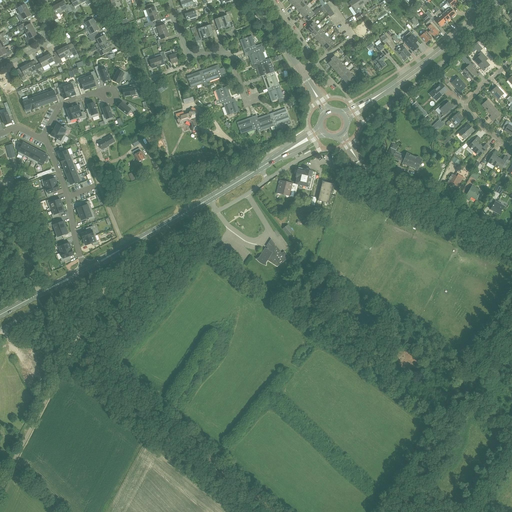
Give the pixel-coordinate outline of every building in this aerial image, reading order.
[(70,0),(72,4),(70,5),(72,11),(73,13),(76,11),(74,7),(80,4),(77,0),(70,0)] [(187,7),(188,10),(194,8),(194,7),(193,5),(191,0),(186,0),(181,2),(183,8),(187,7)] [(296,0),(292,4),(296,8),(303,2),(304,1),(302,0),(301,0),(300,0),(296,0)] [(356,3),(353,0),(352,0),(349,3),(351,7),(352,6),(355,10),(356,11),(357,10),(356,9),(359,7),(360,7),(357,3),(356,3)] [(63,1),(57,4),(61,12),(62,12),(65,10),(67,13),(68,13),(72,11),(70,5),(69,4),(66,6),(63,1)] [(444,12),(450,19),(455,14),(448,7),(450,5),(447,1),(445,3),(446,4),(441,8),(444,12)] [(296,8),(300,13),(307,6),(306,6),(307,5),(306,3),(305,4),(303,2),(296,8)] [(21,14),(28,10),(25,4),(20,6),(19,3),(12,7),(9,8),(11,12),(15,10),(17,14),(19,15),(21,14)] [(51,13),(54,20),(58,19),(56,15),(59,13),(60,15),(63,14),(62,12),(61,12),(57,4),(52,7),(54,12),(51,13)] [(149,5),(142,8),(143,11),(147,10),(149,16),(157,13),(155,7),(150,9),(149,5)] [(185,14),(187,20),(197,17),(195,11),(198,10),(197,6),(194,7),(194,8),(188,10),(189,13),(185,14)] [(300,13),(304,17),(311,10),(310,10),(311,9),(310,7),(309,8),(307,6),(300,13)] [(313,12),(311,10),(304,17),(308,21),(312,18),(313,16),(313,17),(320,10),(321,11),(322,10),(322,11),(324,9),(324,8),(322,6),(320,8),(319,9),(318,8),(313,12)] [(436,12),(445,23),(450,19),(444,12),(442,14),(439,10),(436,7),(434,9),(436,12)] [(22,25),(25,23),(28,21),(27,18),(31,15),(28,10),(21,14),(22,16),(20,18),(22,20),(20,21),(22,24),(22,25)] [(227,15),(221,17),(225,28),(231,26),(229,21),(232,20),(229,11),(226,13),(227,15)] [(425,13),(426,14),(432,20),(434,18),(429,12),(428,11),(425,13)] [(435,20),(441,27),(445,23),(436,12),(434,14),(437,18),(435,20)] [(147,23),(148,26),(148,27),(152,25),(152,26),(155,24),(154,21),(159,19),(157,13),(149,16),(151,22),(147,23)] [(419,26),(423,31),(425,29),(414,17),(410,13),(407,16),(409,18),(410,17),(411,19),(411,20),(417,27),(419,26)] [(423,22),(427,26),(432,21),(432,20),(426,14),(422,17),(425,20),(423,22)] [(14,17),(7,16),(7,20),(5,20),(4,26),(13,27),(14,17)] [(83,24),(86,30),(96,24),(93,19),(91,16),(80,21),(82,25),(83,24)] [(212,21),(215,30),(214,27),(217,26),(218,30),(225,28),(221,17),(215,20),(212,21)] [(204,27),(207,37),(214,35),(212,31),(215,30),(212,21),(213,24),(204,27)] [(307,30),(311,34),(314,30),(313,29),(317,26),(318,25),(317,24),(316,25),(313,22),(309,26),(310,26),(307,30)] [(26,33),(34,29),(31,24),(27,26),(25,23),(22,25),(20,26),(16,27),(17,28),(19,28),(20,30),(20,29),(22,32),(25,31),(26,33)] [(155,24),(152,26),(153,29),(156,28),(158,34),(159,33),(159,34),(167,31),(165,24),(160,26),(159,23),(155,24)] [(90,39),(97,35),(95,32),(99,30),(96,24),(86,30),(87,32),(88,32),(89,35),(88,36),(90,39)] [(311,34),(315,38),(318,34),(317,33),(321,30),(323,28),(322,27),(320,24),(318,25),(317,26),(313,29),(314,30),(311,34)] [(432,34),(434,37),(438,33),(434,27),(431,24),(427,27),(430,31),(428,32),(431,35),(432,34)] [(207,37),(204,27),(198,29),(197,26),(194,27),(195,32),(193,33),(194,37),(200,35),(201,40),(207,37)] [(24,39),(27,44),(34,41),(33,37),(37,35),(34,29),(26,33),(25,34),(27,37),(24,39)] [(315,38),(318,41),(325,35),(325,34),(326,33),(324,32),(323,33),(321,30),(317,33),(318,34),(315,38)] [(156,41),(157,45),(166,42),(164,38),(169,37),(167,31),(159,34),(160,36),(157,37),(158,40),(156,41)] [(420,36),(426,43),(432,38),(426,31),(420,36)] [(417,48),(418,47),(415,43),(418,41),(410,32),(405,36),(407,39),(404,42),(413,52),(414,50),(415,51),(416,51),(417,50),(417,49),(417,48)] [(95,45),(96,47),(107,41),(104,35),(100,38),(98,34),(97,35),(90,39),(92,42),(96,39),(98,43),(95,45)] [(181,43),(179,34),(171,35),(173,45),(181,43)] [(318,41),(322,46),(323,46),(326,42),(325,41),(328,38),(329,37),(328,36),(327,37),(325,35),(318,41)] [(386,42),(389,40),(386,35),(381,39),(384,44),(388,48),(389,46),(386,42)] [(240,40),(244,53),(257,48),(252,36),(240,40)] [(323,46),(326,50),(330,46),(329,45),(332,42),(333,41),(332,40),(332,39),(330,37),(329,37),(328,38),(325,41),(326,42),(323,46)] [(99,53),(101,56),(108,52),(106,49),(110,47),(107,41),(96,47),(99,53)] [(375,47),(378,52),(384,47),(381,43),(375,47)] [(477,43),(474,46),(479,52),(482,49),(477,43)] [(77,55),(74,48),(71,50),(68,45),(62,48),(68,59),(70,57),(73,55),(74,57),(76,56),(77,55)] [(399,46),(398,47),(407,58),(411,55),(402,45),(400,47),(399,46)] [(0,56),(4,55),(6,58),(13,54),(11,51),(10,51),(9,48),(6,50),(4,47),(0,49),(0,56)] [(252,65),(266,60),(263,51),(265,50),(263,47),(260,48),(247,52),(252,65)] [(395,50),(404,61),(407,58),(398,47),(396,48),(397,49),(395,50)] [(59,63),(60,64),(63,62),(61,59),(64,57),(66,60),(68,59),(62,48),(57,51),(59,55),(56,57),(59,63)] [(155,58),(158,66),(164,64),(163,60),(166,59),(163,51),(160,52),(161,54),(158,56),(158,57),(155,58)] [(165,51),(163,51),(166,59),(167,60),(170,59),(172,64),(178,62),(175,54),(172,55),(171,51),(166,53),(165,51)] [(474,61),(483,71),(485,69),(485,70),(486,69),(489,65),(485,61),(483,59),(485,57),(481,52),(477,56),(478,57),(474,61)] [(50,53),(44,57),(48,64),(54,61),(56,65),(59,63),(56,57),(55,56),(52,58),(50,53)] [(378,70),(379,70),(380,70),(386,65),(383,61),(386,58),(382,54),(379,56),(373,61),(376,65),(375,66),(375,67),(378,70)] [(328,63),(332,67),(336,64),(335,63),(338,60),(339,59),(338,58),(337,59),(334,56),(331,59),(332,60),(328,63)] [(48,64),(44,57),(38,60),(40,63),(37,65),(41,73),(44,71),(43,67),(48,64)] [(150,64),(152,69),(158,66),(155,58),(149,60),(148,57),(145,58),(147,65),(150,64)] [(267,60),(255,64),(259,77),(272,72),(274,71),(273,67),(270,68),(267,60)] [(332,67),(335,71),(342,64),(343,63),(342,62),(341,63),(338,60),(335,63),(336,64),(332,67)] [(30,73),(36,70),(38,74),(39,74),(40,75),(42,74),(41,73),(37,65),(34,66),(32,62),(26,65),(30,73)] [(335,71),(339,75),(346,69),(346,68),(346,67),(345,66),(344,67),(342,64),(335,71)] [(32,75),(30,73),(26,65),(20,68),(22,72),(19,74),(23,81),(26,79),(25,76),(28,74),(29,77),(32,75)] [(471,79),(477,74),(469,65),(463,70),(465,73),(463,75),(467,79),(469,77),(471,79)] [(103,82),(110,80),(105,67),(99,69),(98,66),(95,67),(98,76),(101,75),(102,78),(103,82)] [(207,83),(207,82),(226,76),(223,68),(216,71),(215,66),(202,70),(204,75),(207,83)] [(119,68),(113,81),(119,84),(122,78),(125,79),(128,73),(119,68)] [(339,75),(343,80),(350,73),(349,72),(350,72),(349,70),(348,71),(346,69),(339,75)] [(97,77),(94,71),(91,72),(92,75),(86,77),(90,88),(96,86),(93,79),(97,77)] [(207,83),(204,75),(201,76),(199,72),(187,76),(191,88),(203,84),(204,87),(205,86),(206,89),(208,88),(208,86),(208,85),(207,82),(207,83)] [(262,76),(267,89),(279,84),(274,72),(262,76)] [(350,73),(343,80),(347,84),(351,81),(350,80),(354,76),(353,74),(352,75),(350,73)] [(82,84),(84,90),(90,88),(86,77),(86,75),(77,79),(79,85),(82,84)] [(451,83),(460,92),(466,86),(458,77),(451,83)] [(76,87),(74,81),(65,84),(66,86),(70,97),(71,96),(71,97),(75,95),(76,95),(73,88),(76,87)] [(138,94),(136,84),(130,85),(130,87),(126,87),(127,89),(123,90),(124,96),(138,94)] [(432,91),(438,98),(447,90),(441,84),(432,91)] [(267,89),(272,102),(284,97),(279,85),(267,89)] [(57,88),(59,94),(62,93),(64,99),(70,97),(66,86),(60,88),(60,87),(57,88)] [(215,91),(218,100),(216,101),(217,105),(220,104),(219,103),(232,99),(227,86),(215,91)] [(504,98),(506,97),(496,86),(491,92),(497,99),(501,96),(504,98)] [(49,93),(48,90),(43,92),(47,104),(52,102),(49,93)] [(54,91),(49,93),(52,102),(58,100),(54,91)] [(38,94),(42,106),(47,104),(43,92),(38,94)] [(37,108),(42,106),(38,94),(33,96),(33,98),(34,98),(37,108)] [(33,98),(28,100),(32,109),(37,108),(34,98),(33,98)] [(223,103),(227,116),(239,111),(235,99),(223,103)] [(28,100),(24,102),(23,102),(27,111),(32,109),(28,100)] [(489,117),(493,121),(500,114),(487,100),(482,105),(492,115),(489,117)] [(453,107),(448,101),(445,104),(444,102),(438,108),(441,111),(440,113),(443,116),(453,107)] [(128,115),(132,110),(133,112),(136,109),(129,104),(127,106),(122,102),(118,108),(128,115)] [(98,116),(99,116),(94,103),(88,105),(89,109),(90,112),(87,113),(89,119),(93,118),(98,116)] [(419,105),(415,109),(421,116),(425,112),(419,105)] [(74,107),(73,108),(76,119),(82,117),(82,119),(86,117),(84,111),(81,112),(78,106),(77,106),(73,107),(74,107)] [(107,120),(113,118),(109,106),(103,109),(105,114),(102,115),(105,124),(108,123),(107,120)] [(183,123),(183,122),(187,121),(191,123),(192,126),(191,127),(192,131),(200,129),(196,118),(195,118),(198,114),(197,114),(199,111),(192,107),(190,110),(189,114),(188,114),(184,115),(183,112),(176,114),(179,125),(183,123)] [(71,121),(76,119),(73,108),(67,110),(69,116),(66,117),(68,123),(71,122),(71,121)] [(275,120),(272,121),(274,126),(275,129),(280,127),(279,125),(280,124),(290,120),(285,108),(273,113),(275,120)] [(9,109),(6,110),(7,112),(1,115),(5,125),(12,123),(9,116),(12,115),(9,109)] [(452,123),(455,126),(458,124),(463,119),(458,112),(449,120),(446,123),(449,126),(452,123)] [(258,122),(255,123),(255,125),(257,129),(258,132),(274,126),(272,121),(269,114),(257,119),(258,122)] [(241,135),(257,129),(255,125),(252,126),(250,118),(237,123),(241,135)] [(504,131),(511,135),(511,126),(509,124),(510,122),(506,121),(502,128),(505,130),(504,131)] [(63,128),(57,124),(56,126),(56,125),(54,129),(54,130),(62,134),(64,135),(65,133),(67,130),(69,131),(70,128),(65,125),(63,128)] [(458,133),(463,139),(474,130),(468,124),(458,133)] [(56,142),(61,145),(66,136),(64,135),(62,134),(54,130),(51,135),(53,137),(57,139),(56,142)] [(427,139),(432,142),(435,137),(430,133),(427,139)] [(98,142),(102,149),(106,147),(106,146),(115,141),(111,135),(98,142)] [(131,141),(134,147),(144,142),(141,136),(131,141)] [(468,147),(473,152),(480,145),(477,142),(478,142),(480,138),(477,136),(475,139),(468,147)] [(24,143),(20,149),(18,154),(23,157),(24,156),(23,155),(28,146),(28,145),(24,143)] [(402,163),(417,170),(421,160),(420,159),(419,158),(418,157),(416,158),(407,154),(406,156),(396,151),(398,146),(392,143),(390,148),(387,155),(403,162),(402,163)] [(473,152),(479,157),(486,149),(488,146),(486,143),(482,147),(480,145),(473,152)] [(28,146),(23,155),(24,156),(28,158),(33,148),(29,146),(28,145),(28,146)] [(70,155),(67,150),(66,147),(60,150),(61,153),(58,154),(60,159),(70,155)] [(454,153),(457,156),(464,149),(461,147),(454,153)] [(28,158),(27,159),(32,161),(38,150),(33,148),(28,158)] [(134,155),(138,162),(145,158),(141,151),(139,148),(132,152),(134,155)] [(32,161),(37,164),(43,153),(38,150),(32,161)] [(487,163),(494,167),(499,159),(495,156),(496,156),(498,152),(495,150),(493,154),(487,163)] [(43,153),(37,164),(42,167),(48,156),(43,153)] [(73,160),(74,160),(72,154),(70,155),(60,159),(62,164),(73,160)] [(494,167),(500,171),(502,167),(505,169),(510,161),(507,159),(508,158),(504,155),(501,160),(499,159),(494,167)] [(75,165),(73,160),(62,164),(64,169),(75,165)] [(472,170),(474,171),(475,171),(475,172),(476,170),(480,164),(480,163),(477,161),(472,170)] [(64,169),(66,174),(77,170),(78,170),(76,164),(75,165),(64,169)] [(295,184),(296,185),(301,186),(300,188),(311,190),(312,188),(315,173),(298,168),(295,177),(297,178),(295,184)] [(68,179),(79,175),(77,170),(66,174),(68,179)] [(474,171),(471,175),(478,179),(480,175),(475,172),(475,171),(474,171)] [(452,184),(457,187),(463,177),(456,173),(454,175),(452,174),(446,183),(451,185),(452,184)] [(82,180),(80,174),(79,175),(68,179),(71,184),(82,180)] [(48,181),(47,178),(41,180),(44,189),(57,184),(57,183),(56,179),(55,179),(55,178),(52,179),(48,181)] [(295,184),(280,180),(277,193),(290,196),(291,191),(294,192),(296,185),(295,184)] [(333,184),(322,181),(320,190),(320,191),(318,200),(329,203),(333,184)] [(44,189),(48,198),(54,196),(52,192),(59,190),(57,184),(44,189)] [(465,198),(468,200),(470,197),(475,199),(480,191),(472,186),(465,198)] [(63,205),(60,199),(57,200),(54,201),(53,199),(47,201),(50,210),(51,209),(63,205)] [(83,203),(84,204),(80,206),(81,207),(77,208),(79,214),(92,210),(89,201),(83,203)] [(490,209),(499,215),(504,206),(495,201),(490,209)] [(52,215),(53,218),(59,216),(58,213),(65,211),(63,205),(51,209),(53,215),(52,215)] [(88,218),(89,221),(95,219),(92,210),(79,214),(82,220),(88,218)] [(52,226),(54,231),(66,227),(64,221),(61,222),(58,223),(57,220),(48,223),(49,227),(52,226)] [(117,226),(119,231),(126,229),(124,222),(120,223),(121,225),(117,226)] [(283,229),(288,236),(293,231),(288,225),(283,229)] [(87,232),(81,234),(83,239),(95,235),(95,236),(96,235),(93,226),(86,228),(87,232)] [(66,227),(54,231),(56,237),(55,237),(57,241),(63,239),(61,235),(68,233),(66,227)] [(85,244),(85,245),(86,245),(92,243),(93,246),(99,244),(98,240),(97,241),(95,236),(95,235),(83,239),(84,241),(83,241),(85,244)] [(263,265),(264,265),(266,266),(266,263),(268,261),(277,266),(289,258),(284,251),(280,254),(279,252),(280,252),(271,239),(268,243),(270,246),(268,248),(267,249),(265,248),(259,258),(256,259),(257,260),(257,261),(258,262),(259,263),(260,263),(260,264),(262,264),(263,265)] [(63,245),(62,242),(56,245),(57,248),(58,247),(60,253),(72,249),(71,248),(72,248),(70,244),(70,243),(63,245)] [(68,260),(67,257),(70,256),(74,255),(72,249),(60,253),(62,258),(61,259),(62,262),(68,260)]
